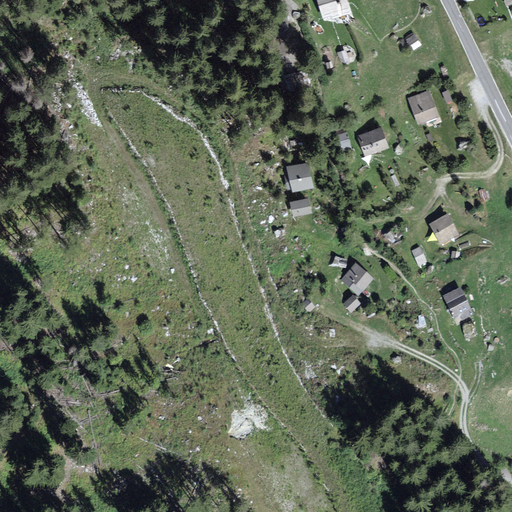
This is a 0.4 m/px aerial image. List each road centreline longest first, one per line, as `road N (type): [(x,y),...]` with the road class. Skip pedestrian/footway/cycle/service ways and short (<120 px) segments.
road 1 (track): [(488,83),(480,103),(494,135),(490,170),(444,180),(416,216),(362,229)]
road 2 (tertiary): [(511,132),(447,0)]
